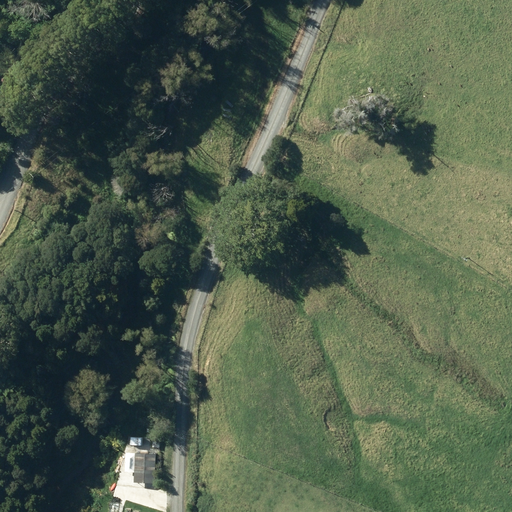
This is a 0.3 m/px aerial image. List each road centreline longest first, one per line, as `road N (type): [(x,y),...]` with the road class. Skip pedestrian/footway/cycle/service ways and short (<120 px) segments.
road 1 (unclassified): [(169,511),(179,315),(323,0)]
road 2 (unclassified): [(0,198),(138,0)]
